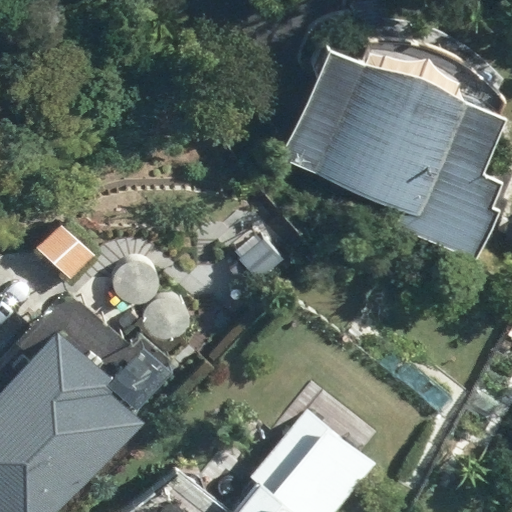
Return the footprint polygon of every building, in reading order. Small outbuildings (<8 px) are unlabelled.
[(276,151),(399,201),(391,219),(473,252),(495,200),(488,197),(498,172),(479,164),(502,110),(448,88),(453,76),(364,41),(359,54),(323,40),(276,151)] [(135,245),(103,273),(170,347),(201,319),(135,245)] [(0,511),(1,511),(47,511),(140,412),(100,375),(118,356),(54,299),(0,357),(0,511)] [(107,511),(331,511),(374,458),(306,402),(249,472),(254,476),(224,511),(117,511),(112,507),(107,511)] [(197,511),(194,500),(180,494),(166,498),(158,511),(197,511)]
